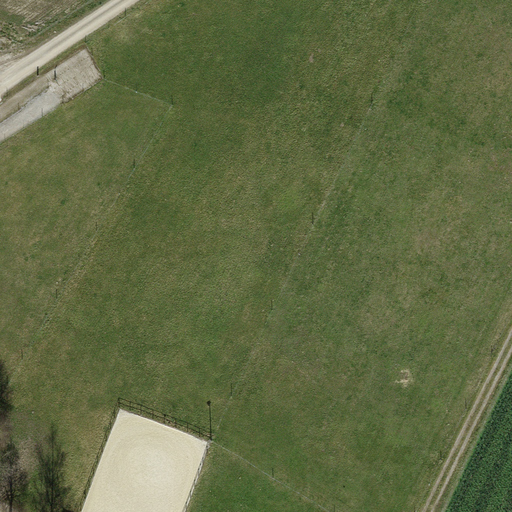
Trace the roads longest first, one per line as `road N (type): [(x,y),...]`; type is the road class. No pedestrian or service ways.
road 1 (track): [(511,348),(432,511)]
road 2 (track): [(126,0),(0,87)]
